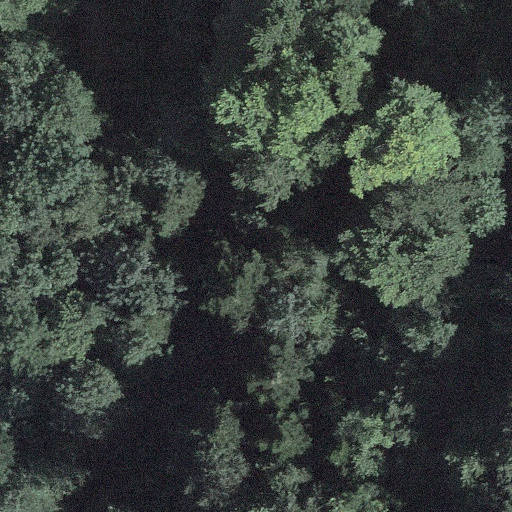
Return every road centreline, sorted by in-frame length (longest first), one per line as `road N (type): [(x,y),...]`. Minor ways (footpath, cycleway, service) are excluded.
road 1 (unclassified): [(45,511),(93,466),(162,365),(210,201),(243,0)]
road 2 (unclassified): [(511,154),(442,406),(437,511)]
